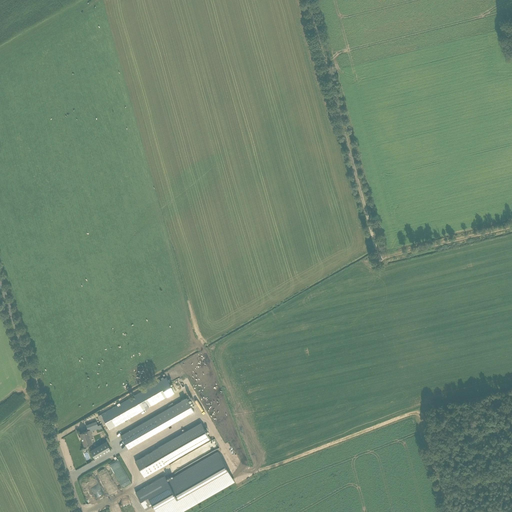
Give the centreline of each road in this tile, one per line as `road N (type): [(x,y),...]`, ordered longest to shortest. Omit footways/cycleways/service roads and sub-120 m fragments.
road 1 (unclassified): [(378,259),(307,0)]
road 2 (unclassified): [(80,511),(0,281)]
road 3 (track): [(378,259),(511,226)]
